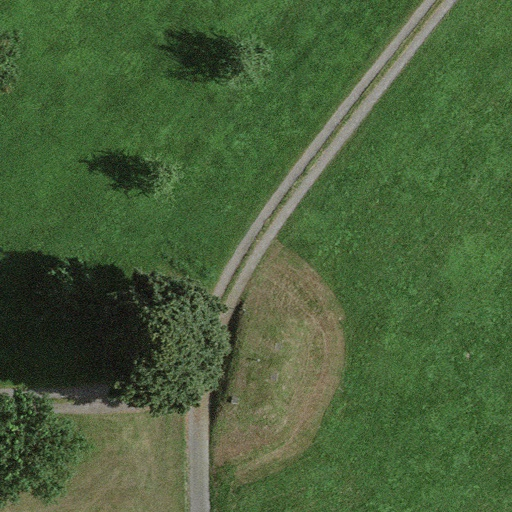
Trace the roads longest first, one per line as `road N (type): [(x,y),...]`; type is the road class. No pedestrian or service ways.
road 1 (track): [(0,403),(132,396),(194,379),(252,270),(450,0)]
road 2 (track): [(194,379),(198,511)]
